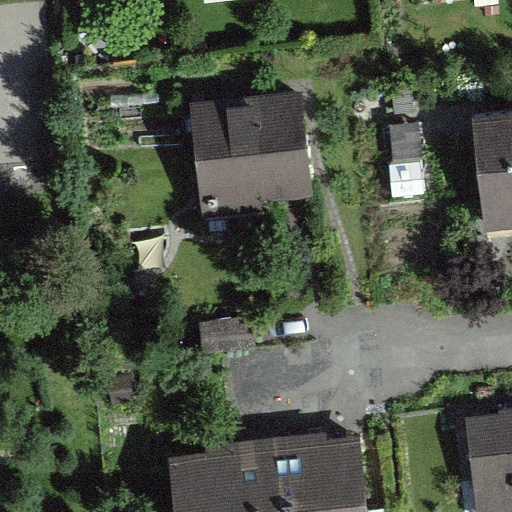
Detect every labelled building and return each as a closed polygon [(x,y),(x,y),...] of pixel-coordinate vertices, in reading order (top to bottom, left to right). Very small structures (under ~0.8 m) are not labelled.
[(322,96),(197,106),(205,222),(331,213),(322,96)] [(511,110),(470,114),(480,242),(511,239),(511,110)] [(53,511),(35,313),(0,316),(0,511),(53,511)] [(511,511),(511,412),(454,419),(464,511),(511,511)] [(372,511),(364,435),(180,456),(185,511),(372,511)]
